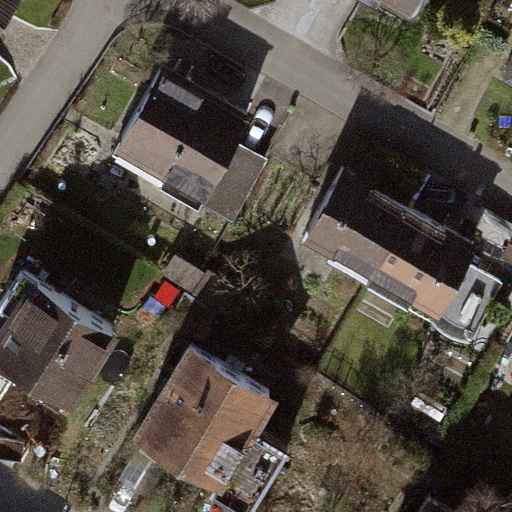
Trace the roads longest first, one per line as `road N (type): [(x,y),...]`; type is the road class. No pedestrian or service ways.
road 1 (residential): [(189,0),(511,179)]
road 2 (residential): [(108,0),(0,162)]
